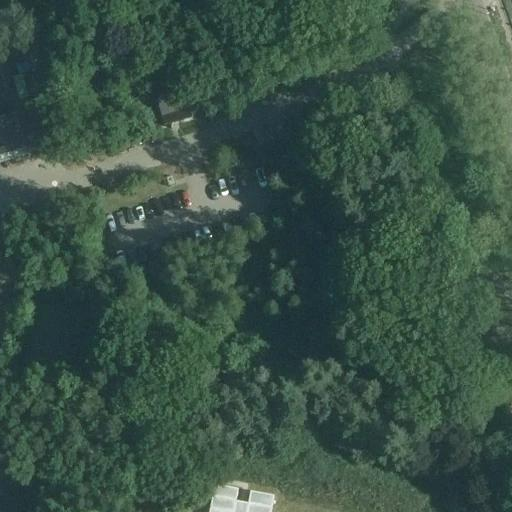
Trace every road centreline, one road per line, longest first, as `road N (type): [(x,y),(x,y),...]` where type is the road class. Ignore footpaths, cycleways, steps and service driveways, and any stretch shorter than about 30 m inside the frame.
road 1 (residential): [(470,0),(364,73),(223,132)]
road 2 (unclassified): [(511,120),(470,0)]
